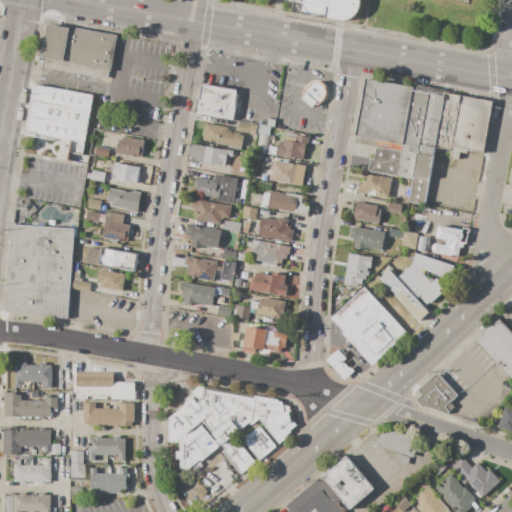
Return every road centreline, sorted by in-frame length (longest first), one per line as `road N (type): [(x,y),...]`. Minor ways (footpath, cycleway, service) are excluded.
road 1 (residential): [(0,332),(313,387),(511,453)]
road 2 (residential): [(190,22),(149,353),(150,451),(172,511)]
road 3 (tertiary): [(70,0),(511,79)]
road 4 (tertiary): [(238,511),(511,269)]
road 5 (residential): [(313,387),(318,267),(353,52)]
road 6 (residential): [(479,301),(511,79)]
road 7 (residential): [(0,133),(23,0)]
